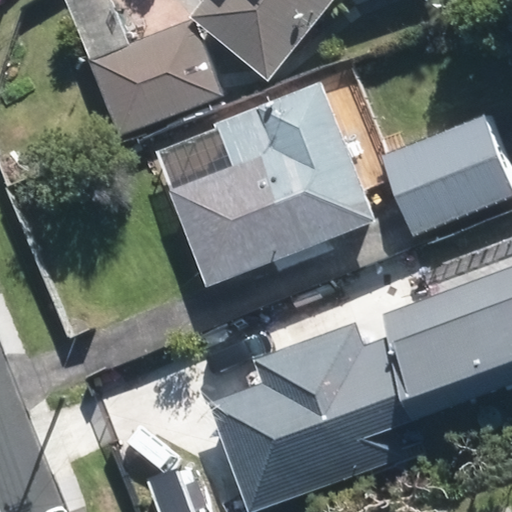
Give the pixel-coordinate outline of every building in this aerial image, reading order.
[(283,68),(336,0),(234,0),(220,18),(283,68)] [(200,25),(103,62),(129,129),(226,91),(200,25)] [(328,94),(166,152),(209,270),(371,212),(328,94)] [(511,176),(489,121),(393,160),(421,229),(511,191),(511,176)] [(511,263),(395,303),(431,407),(511,378),(511,263)] [(277,370),(224,387),(260,497),(414,446),(406,421),(426,414),(397,326),(378,332),(371,312),(269,345),(277,370)]
